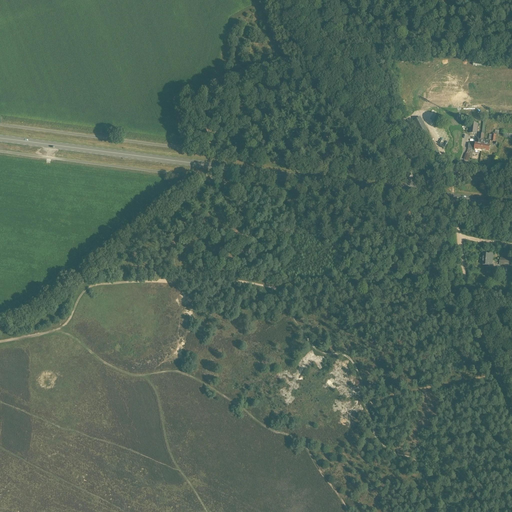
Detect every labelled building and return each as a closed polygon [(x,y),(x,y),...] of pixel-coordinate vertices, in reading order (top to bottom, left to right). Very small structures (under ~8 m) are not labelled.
[(438,153),(420,118),(414,121),(432,156),(438,153)] [(475,134),(475,124),(467,123),(467,134),(475,134)] [(476,139),(475,150),(489,151),(490,141),(495,142),(496,134),(499,135),(499,131),(495,131),(494,135),(489,134),(488,141),(483,140),(484,134),(480,134),(479,139),(476,139)] [(483,252),(483,264),(486,264),(486,266),(486,267),(487,267),(493,267),(493,258),(496,258),(496,255),(494,255),(494,253),(493,253),(489,253),(483,252)] [(511,267),(511,258),(505,257),(505,258),(500,258),(500,265),(504,265),(504,267),(511,267)]
